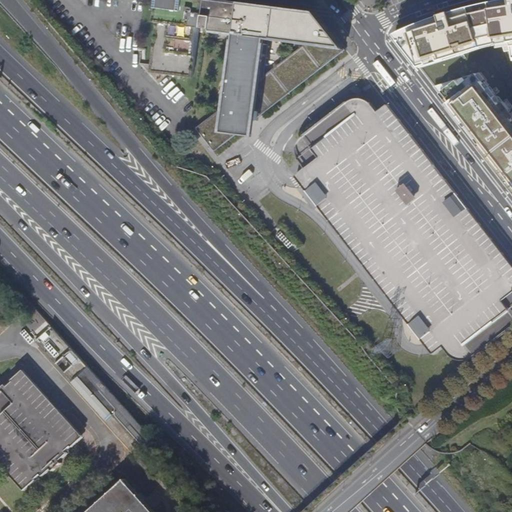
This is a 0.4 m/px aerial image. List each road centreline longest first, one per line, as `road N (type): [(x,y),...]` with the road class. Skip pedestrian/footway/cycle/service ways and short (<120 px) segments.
road 1 (motorway): [(396,511),(219,324),(0,114)]
road 2 (motorway): [(0,171),(341,511)]
road 3 (trunk): [(286,326),(7,0)]
road 4 (motorway): [(0,205),(286,511)]
road 5 (trunk): [(286,326),(0,58)]
road 6 (trunk): [(0,241),(268,511)]
road 7 (trunk): [(451,511),(286,326)]
road 8 (unclassified): [(511,355),(333,511)]
road 9 (residential): [(511,227),(371,45)]
